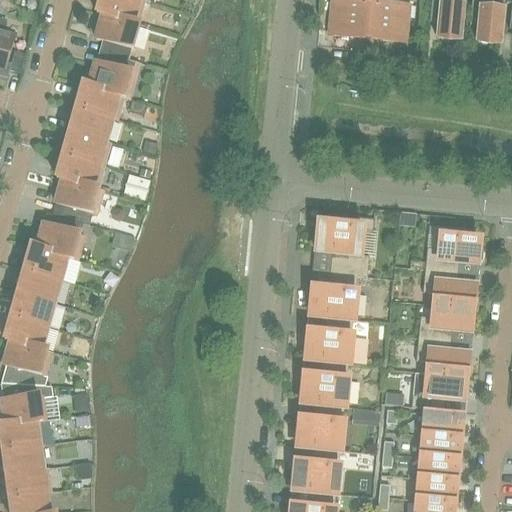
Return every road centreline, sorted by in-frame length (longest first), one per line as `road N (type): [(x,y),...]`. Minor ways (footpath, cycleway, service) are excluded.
road 1 (unclassified): [(244,511),(276,181)]
road 2 (unclassified): [(511,204),(276,181)]
road 3 (residential): [(286,54),(511,77)]
road 4 (residential): [(497,433),(511,268)]
road 5 (unclassified): [(276,181),(286,54)]
road 6 (residential): [(34,109),(0,227)]
